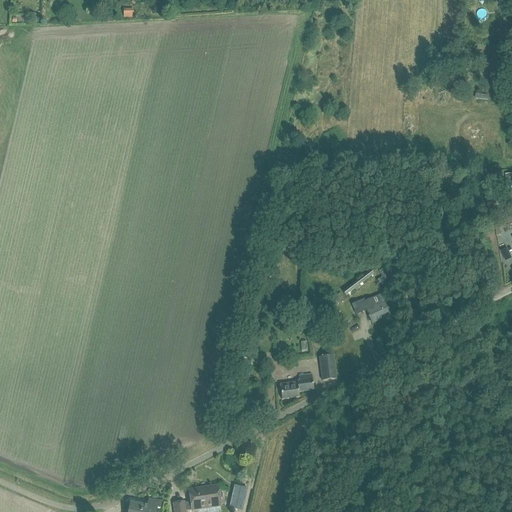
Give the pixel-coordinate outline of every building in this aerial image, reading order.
[(122,16),(132,16),(132,9),(123,8),(122,16)] [(483,20),(485,11),(478,9),(475,18),(483,20)] [(511,45),(493,47),(494,68),(511,67),(511,45)] [(476,89),(475,99),(488,100),(489,91),(479,90),(479,89),(476,89)] [(494,173),(494,182),(503,181),(502,172),(494,173)] [(382,276),(385,281),(398,273),(396,269),(390,273),(388,269),(380,273),(382,276)] [(370,270),(342,292),(346,297),(373,275),(370,270)] [(393,280),(400,290),(410,283),(404,274),(393,280)] [(333,299),(337,305),(344,300),(343,298),(340,293),(333,299)] [(390,316),(386,307),(383,301),(386,300),(382,293),(364,301),(364,299),(352,305),(356,315),(366,311),(372,324),(390,316)] [(250,367),(266,366),(266,356),(251,356),(250,367)] [(333,356),(319,358),(322,381),(336,379),(333,356)] [(314,391),(312,381),(312,375),(299,376),(299,381),(280,384),(282,400),(299,398),(299,393),(314,391)] [(234,486),(229,508),(236,509),(242,511),(247,489),(241,488),(234,486)] [(220,505),(219,496),(218,487),(188,491),(190,503),(184,504),(184,503),(173,505),(174,511),(186,511),(186,510),(220,505)] [(157,511),(160,509),(161,503),(149,500),(147,507),(130,504),(128,511),(157,511)]
